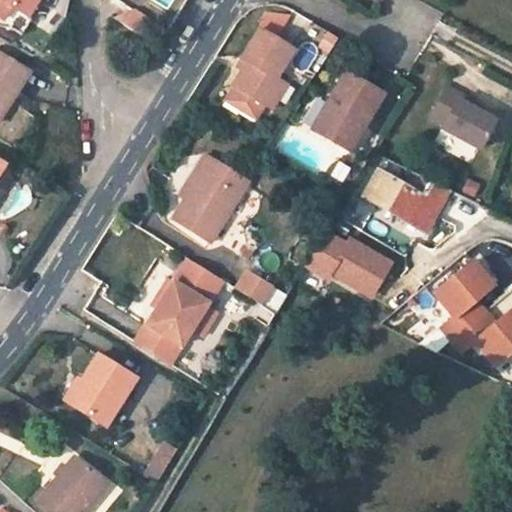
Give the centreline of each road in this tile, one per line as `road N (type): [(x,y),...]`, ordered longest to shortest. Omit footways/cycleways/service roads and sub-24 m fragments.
road 1 (residential): [(0,346),(46,286),(129,142)]
road 2 (residential): [(129,142),(218,0)]
road 3 (residential): [(87,0),(95,85),(129,142)]
road 4 (residential): [(303,0),(387,45),(401,20)]
